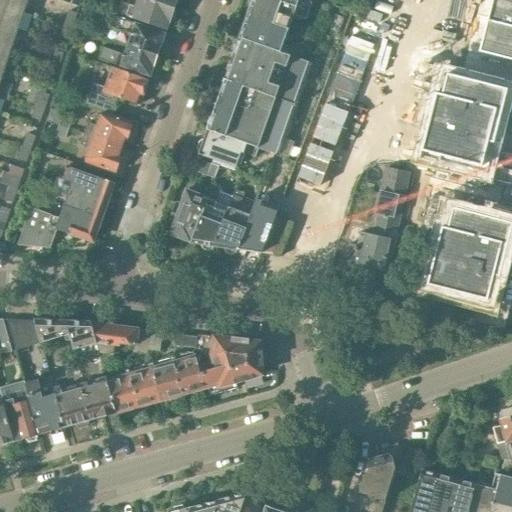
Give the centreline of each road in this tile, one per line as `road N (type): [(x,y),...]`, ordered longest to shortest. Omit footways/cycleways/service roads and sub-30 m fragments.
road 1 (residential): [(0,508),(331,415)]
road 2 (residential): [(112,292),(215,0)]
road 3 (residential): [(331,415),(280,318),(112,292)]
road 4 (residential): [(331,415),(511,355)]
